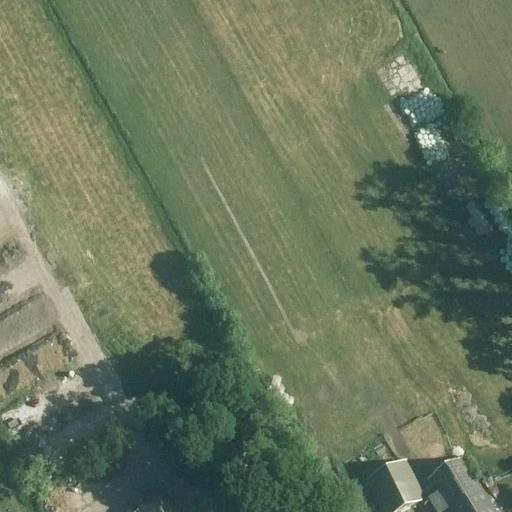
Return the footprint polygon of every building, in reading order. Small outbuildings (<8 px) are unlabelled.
[(0,389),(19,376),(20,378),(29,372),(16,355),(0,367),(0,389)] [(16,427),(36,411),(26,399),(6,416),(16,427)] [(493,511),(463,461),(424,484),(433,500),(425,505),(429,511),(493,511)] [(392,469),(373,479),(366,483),(380,511),(405,511),(426,502),(407,462),(392,469)] [(177,511),(169,498),(146,511),(177,511)]
